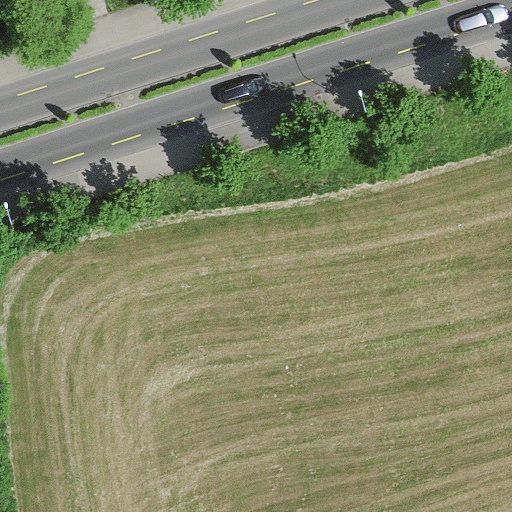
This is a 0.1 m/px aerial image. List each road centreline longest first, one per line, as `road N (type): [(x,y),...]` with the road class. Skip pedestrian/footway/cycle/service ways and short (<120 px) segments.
road 1 (primary): [(0,165),(511,5)]
road 2 (primary): [(362,0),(0,116)]
